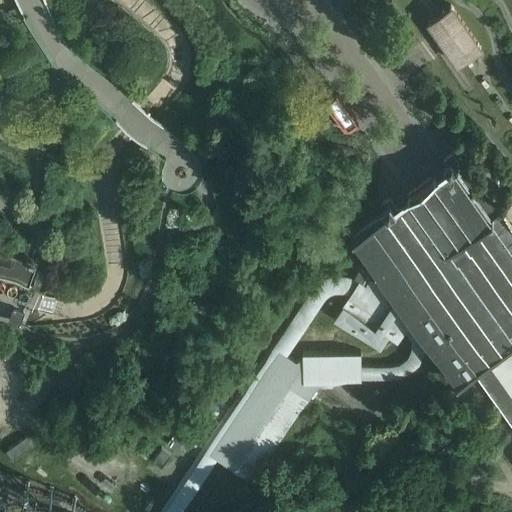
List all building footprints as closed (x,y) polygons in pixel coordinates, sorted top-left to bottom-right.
[(483,46),(454,4),(436,16),(428,22),(435,32),(442,41),(448,49),(457,63),(465,57),(483,46)] [(511,389),(491,360),(511,344),(511,217),(504,207),(501,210),(462,157),(405,197),(384,213),(357,232),(352,235),(388,285),(425,336),(458,382),(476,370),(511,419),(511,389)] [(23,262),(0,253),(0,275),(28,286),(35,267),(30,265),(26,263),(23,262)] [(227,414),(177,486),(159,511),(182,511),(219,459),(224,463),(230,467),(253,483),(318,387),(332,387),(334,381),(391,379),(401,378),(409,375),(415,370),(421,363),(424,357),(426,351),(426,344),(425,336),(388,285),(360,270),(357,274),(354,279),(348,277),(340,276),(333,276),(327,278),(321,281),(315,286),(310,292),(227,414)] [(511,389),(511,344),(491,360),(511,389)] [(14,456),(33,442),(27,434),(8,448),(14,456)]
